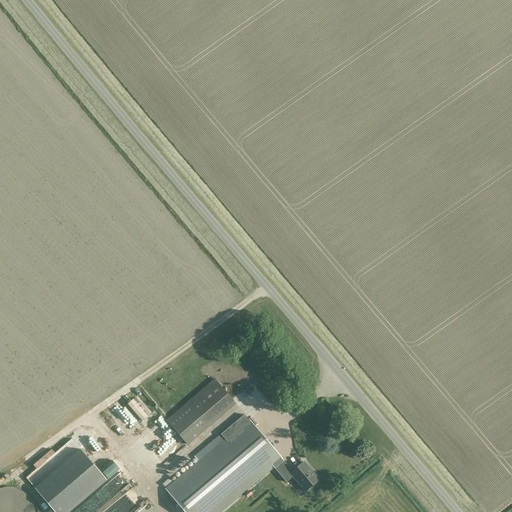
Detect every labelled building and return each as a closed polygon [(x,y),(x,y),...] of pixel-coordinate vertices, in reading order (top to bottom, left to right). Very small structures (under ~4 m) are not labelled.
[(224,396),(183,424),(175,414),(165,421),(182,445),(233,409),(224,396)] [(249,420),(245,415),(221,435),(226,440),(166,490),(184,511),(219,511),(279,462),(282,459),(249,420)] [(147,456),(157,470),(161,467),(147,446),(141,450),(133,439),(125,444),(138,463),(147,456)] [(69,511),(107,480),(81,450),(35,489),(54,511),(69,511)] [(284,461),(282,459),(279,462),(281,464),(275,469),(286,482),(293,477),(306,492),(320,480),(313,472),(312,473),(304,463),(305,463),(304,462),(293,472),(284,461)] [(82,502),(70,511),(93,511),(109,500),(103,493),(86,507),(82,502)] [(132,511),(151,511),(142,501),(137,506),(138,507),(132,511)]
